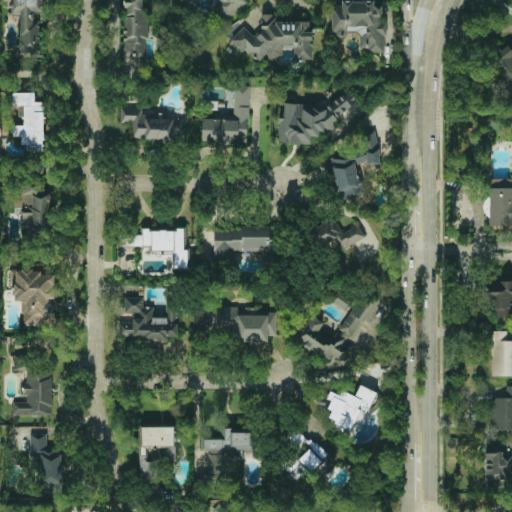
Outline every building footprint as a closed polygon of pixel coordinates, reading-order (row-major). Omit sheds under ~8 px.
[(1,0),(2,1),(11,2),(11,16),(20,16),(18,54),(38,55),(39,0),(1,0)] [(146,61),(145,0),(123,0),(125,62),(146,61)] [(248,7),(245,0),(213,0),(218,16),(248,7)] [(385,52),(386,22),(381,22),(381,1),(326,0),(326,12),(332,12),(332,34),(359,35),(359,52),(385,52)] [(312,60),(311,21),(273,22),(273,14),(260,14),(261,36),(253,36),(244,27),(231,40),(241,50),(247,50),(256,59),(283,59),(283,48),(292,47),(294,50),(294,60),(312,60)] [(497,45),(482,59),(507,88),(511,82),(511,51),(507,46),(501,50),(497,45)] [(202,118),(202,143),(248,144),(249,86),(234,86),(233,119),(202,118)] [(44,151),(45,102),(35,102),(35,93),(13,93),(13,105),(24,106),(24,126),(13,125),(13,136),(24,136),(23,151),(44,151)] [(278,143),(310,145),(311,136),(319,137),(320,127),(343,129),(343,117),(354,117),(355,104),(284,100),(283,118),(279,118),(278,143)] [(133,123),(132,140),(174,142),(174,134),(183,134),(184,119),(175,119),(176,114),(142,113),(143,108),(121,107),(120,123),(133,123)] [(380,163),(376,133),(360,135),(362,151),(332,155),(337,200),(363,196),(360,165),(380,163)] [(511,187),(511,179),(490,179),(490,188),(511,187)] [(28,235),(50,236),(50,192),(43,191),(43,185),(24,185),(24,196),(30,196),(30,208),(22,208),(22,226),(28,226),(28,235)] [(511,188),(486,188),(485,226),(511,226),(511,188)] [(343,233),(333,217),(311,232),(322,250),(336,241),(342,251),(366,236),(358,224),(343,233)] [(214,228),(213,260),(234,261),(235,251),(269,251),(269,228),(214,228)] [(120,247),(152,246),(152,252),(174,251),(175,268),(187,268),(185,229),(143,230),(143,234),(120,235),(120,247)] [(22,324),(53,325),(54,272),(14,271),(14,301),(23,301),(22,324)] [(511,281),(487,282),(488,308),(495,308),(495,318),(511,317),(511,281)] [(351,300),(339,292),(333,302),(346,309),(351,300)] [(178,303),(166,303),(166,318),(154,317),(154,307),(143,307),(143,298),(125,297),(125,313),(133,314),(133,323),(119,322),(119,339),(168,340),(168,337),(178,337),(178,303)] [(334,336),(326,331),(325,323),(311,314),(296,334),(298,341),(324,359),(333,357),(341,363),(353,360),(357,355),(352,337),(376,303),(375,299),(366,301),(358,312),(361,320),(350,313),(334,336)] [(277,309),(214,308),(214,327),(236,327),(236,341),(268,342),(268,336),(276,336),(277,309)] [(492,376),(511,376),(511,340),(507,341),(507,331),(492,331),(492,376)] [(51,416),(52,369),(33,369),(33,357),(14,356),(14,369),(26,370),(25,402),(13,402),(13,415),(51,416)] [(376,392),(360,385),(354,399),(331,389),(327,399),(332,401),(328,410),(332,411),(327,423),(351,433),(363,405),(370,408),(376,392)] [(491,430),(511,430),(511,386),(506,386),(506,397),(491,397),(491,430)] [(141,475),(153,475),(153,460),(147,460),(148,449),(167,449),(166,461),(175,461),(176,427),(141,427),(141,475)] [(205,450),(237,450),(237,457),(252,457),(253,430),(225,429),(225,439),(205,439),(205,450)] [(62,492),(61,449),(47,449),(47,434),(30,434),(30,456),(38,456),(38,492),(62,492)] [(511,446),(510,446),(510,449),(485,449),(485,480),(511,480),(511,446)]
